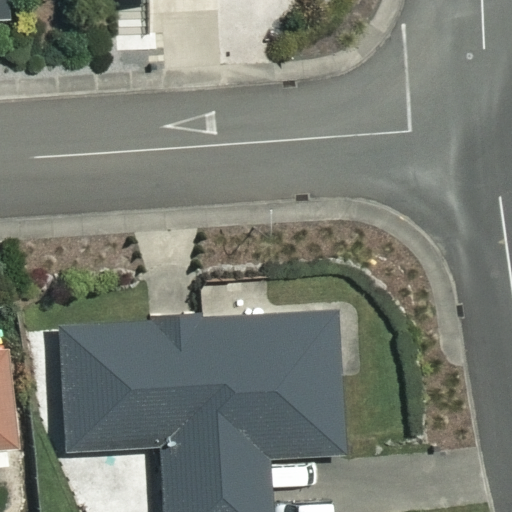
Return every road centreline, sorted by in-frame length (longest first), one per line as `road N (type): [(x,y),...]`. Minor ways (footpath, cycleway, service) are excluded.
road 1 (residential): [(488,129),(0,161)]
road 2 (residential): [(511,271),(488,129)]
road 3 (residential): [(488,129),(481,0)]
